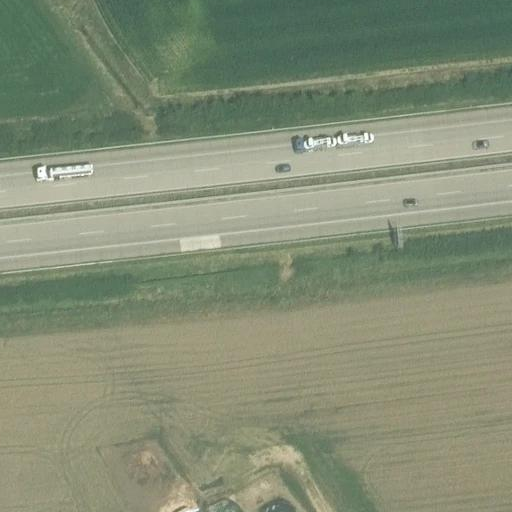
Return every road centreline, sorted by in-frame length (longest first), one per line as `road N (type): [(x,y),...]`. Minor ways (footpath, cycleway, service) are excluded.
road 1 (motorway): [(511,126),(0,183)]
road 2 (motorway): [(0,252),(511,195)]
